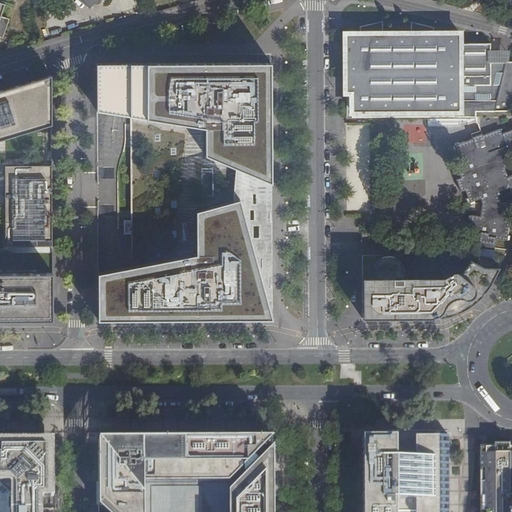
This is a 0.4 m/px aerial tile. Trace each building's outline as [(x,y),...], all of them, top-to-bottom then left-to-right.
[(353,92),(353,117),(376,117),(477,117),(477,111),(511,111),(511,61),(509,62),(492,62),(492,50),(492,43),(461,44),(461,33),(435,33),(435,27),(412,21),(412,33),(384,33),(384,21),(361,26),(361,34),(346,33),(346,92),(353,92)] [(509,50),(492,50),(492,62),(509,62),(509,50)] [(99,319),(273,319),(254,253),(256,252),(256,251),(257,250),(257,248),(255,246),(254,245),(252,245),(239,198),(246,172),(272,184),(272,63),(97,64),(97,111),(131,116),(132,219),(124,219),(125,233),(132,233),(132,265),(98,273),(99,319)] [(0,140),(52,125),(52,76),(3,90),(0,91),(0,140)] [(511,129),(501,134),(499,129),(481,135),(480,132),(470,135),(471,139),(454,145),(460,164),(456,166),(460,178),(456,179),(460,192),(465,191),(469,202),(479,199),(481,204),(479,217),(470,216),(467,234),(479,236),(478,244),(494,246),(495,238),(506,239),(509,221),(504,220),(507,206),(501,203),(500,201),(498,199),(497,195),(498,191),(508,188),(511,197),(511,174),(506,176),(504,169),(507,162),(505,156),(507,152),(511,150),(511,129)] [(52,165),(5,165),(6,247),(53,246),(52,165)] [(273,319),(272,184),(246,172),(239,198),(252,245),(254,245),(255,246),(257,248),(257,250),(256,251),(256,252),(254,253),(273,319)] [(382,242),(384,233),(374,231),(371,231),(362,230),(362,243),(370,244),(371,240),(382,242)] [(366,289),(362,297),(362,319),(428,319),(429,320),(438,319),(448,317),(458,313),(462,311),(474,305),(479,300),(482,297),(485,293),(488,289),(491,283),(496,266),(489,265),(492,247),(476,245),(474,260),(467,259),(464,271),(461,274),(458,276),(455,277),(450,277),(448,276),(446,274),(443,275),(440,278),(401,277),(401,270),(401,267),(400,264),(398,261),(396,259),(393,257),(390,256),(386,255),(383,256),(379,257),(376,259),(373,262),(371,265),(371,279),(366,289)] [(0,273),(0,321),(53,321),(53,320),(53,273),(0,273)] [(272,511),(272,446),(257,462),(253,458),(272,436),(98,437),(98,511),(272,511)] [(0,511),(0,481),(5,482),(10,487),(10,511),(41,511),(42,497),(54,497),(54,493),(51,493),(51,484),(54,484),(54,481),(52,480),(52,471),(54,471),(54,468),(52,468),(51,457),(54,458),(54,454),(51,454),(49,452),(53,447),(46,441),(41,446),(39,443),(39,438),(2,438),(2,440),(0,440),(0,511)] [(442,444),(421,443),(417,449),(395,450),(390,444),(370,444),(370,449),(363,450),(363,511),(448,511),(448,449),(443,450),(442,446),(442,444)] [(483,454),(482,511),(511,511),(511,448),(509,449),(509,444),(494,444),(494,449),(487,449),(487,454),(483,454)]
